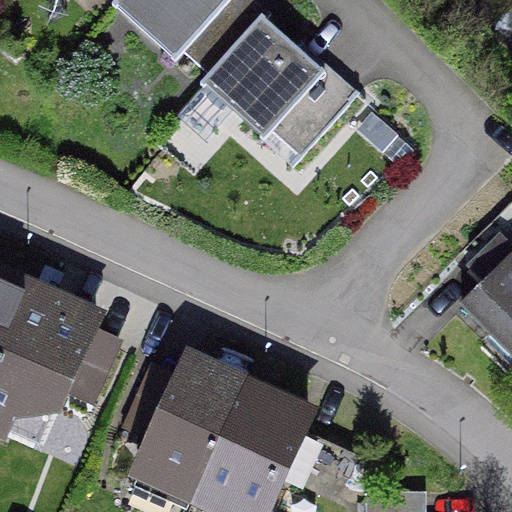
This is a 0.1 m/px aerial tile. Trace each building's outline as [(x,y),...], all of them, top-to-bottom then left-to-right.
[(116,0),(297,161),(348,105),(298,60),(230,0),(116,0)] [(497,243),(468,272),(469,273),(473,269),(486,283),(459,309),(461,311),(462,310),(511,360),(511,257),(511,258),(497,243)] [(0,437),(1,437),(10,418),(53,413),(92,325),(39,301),(0,282),(0,437)] [(212,511),(262,511),(304,421),(259,401),(221,383),(184,366),(134,476),(212,511)] [(421,511),(422,496),(362,495),(361,511),(421,511)]
